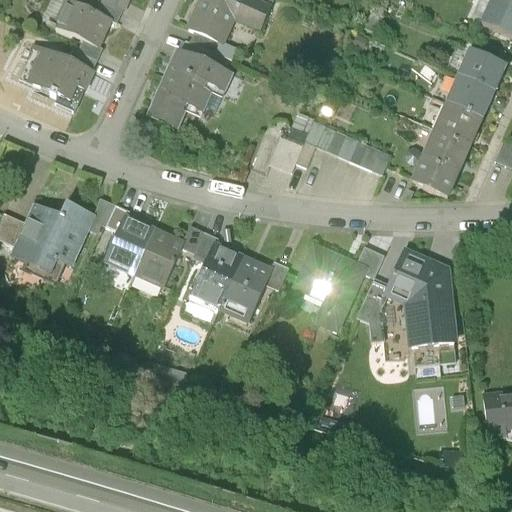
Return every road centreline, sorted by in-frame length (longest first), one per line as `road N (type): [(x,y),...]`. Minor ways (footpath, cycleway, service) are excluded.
road 1 (residential): [(95,164),(293,214),(511,217)]
road 2 (residential): [(95,164),(171,0)]
road 3 (motorway): [(140,511),(0,471)]
